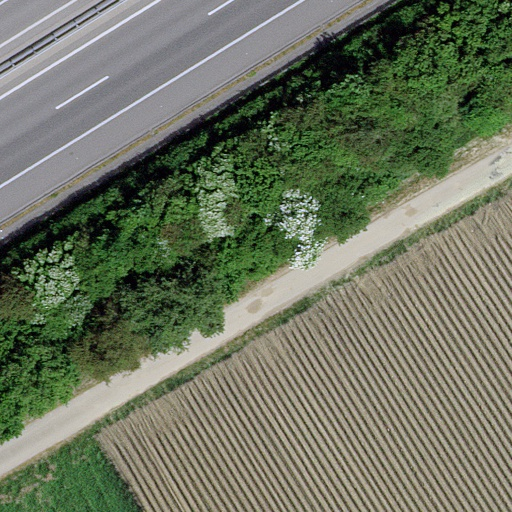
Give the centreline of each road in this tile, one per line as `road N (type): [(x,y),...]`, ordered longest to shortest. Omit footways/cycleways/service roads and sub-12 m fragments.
road 1 (track): [(511,156),(0,454)]
road 2 (motorway): [(0,143),(232,0)]
